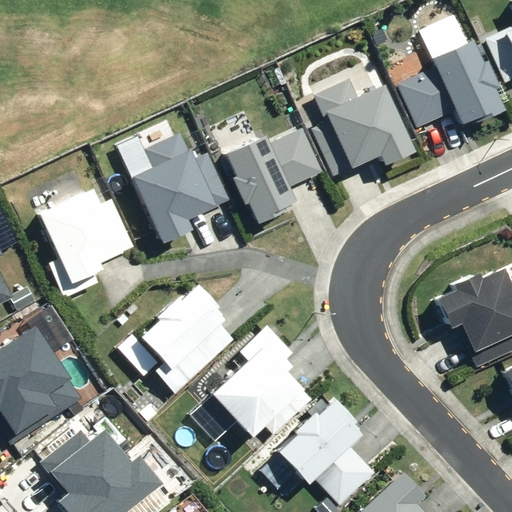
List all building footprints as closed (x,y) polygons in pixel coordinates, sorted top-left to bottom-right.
[(511,24),(484,36),(504,82),(511,78),(511,24)] [(435,64),(398,80),(417,123),(449,109),(457,127),(510,103),(480,34),(432,55),(435,64)] [(366,63),(312,88),(348,167),(378,153),(381,161),(417,145),(387,81),(376,87),(366,63)] [(266,132),(224,152),(256,219),(297,198),(290,184),(324,168),(304,127),(272,143),(266,132)] [(153,161),(131,171),(163,240),(193,226),(188,215),(227,197),(207,154),(199,158),(193,145),(187,147),(181,134),(148,149),(153,161)] [(103,199),(97,184),(39,207),(58,257),(47,261),(61,298),(100,283),(91,262),(134,245),(114,195),(103,199)] [(0,237),(0,315),(2,315),(0,310),(0,299),(15,293),(0,259),(0,252),(6,250),(0,237)] [(453,280),(456,286),(440,292),(433,295),(446,326),(460,320),(477,363),(511,349),(511,269),(510,264),(485,274),(483,268),(453,280)] [(142,330),(170,363),(158,374),(173,392),(233,342),(216,322),(224,315),(210,299),(200,308),(188,293),(185,296),(181,291),(158,311),(161,315),(142,330)] [(211,389),(214,392),(252,435),(263,425),(270,434),(309,399),(299,388),(301,386),(279,361),(288,353),(278,342),(282,338),(267,321),(237,348),(246,358),(211,389)] [(0,433),(10,447),(80,395),(31,322),(0,342),(0,433)] [(511,366),(502,371),(511,393),(511,366)] [(296,431),(278,447),(308,481),(310,478),(334,506),(372,473),(344,441),(365,423),(338,393),(317,412),(313,407),(291,426),(296,431)] [(76,426),(38,459),(63,487),(52,496),(61,506),(54,511),(117,511),(155,479),(129,450),(124,455),(96,423),(83,434),(76,426)] [(406,467),(352,511),(431,511),(418,496),(425,491),(406,467)]
